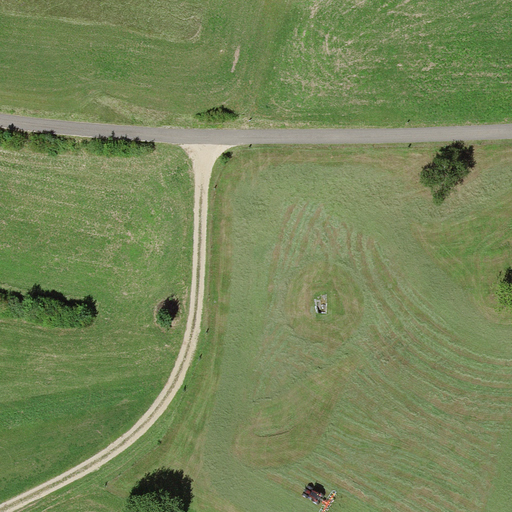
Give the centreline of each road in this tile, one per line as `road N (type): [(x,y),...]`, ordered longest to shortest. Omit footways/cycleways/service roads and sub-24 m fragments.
road 1 (track): [(0,111),(200,137),(511,133)]
road 2 (track): [(0,510),(128,439),(181,366),(192,315),(200,137)]
